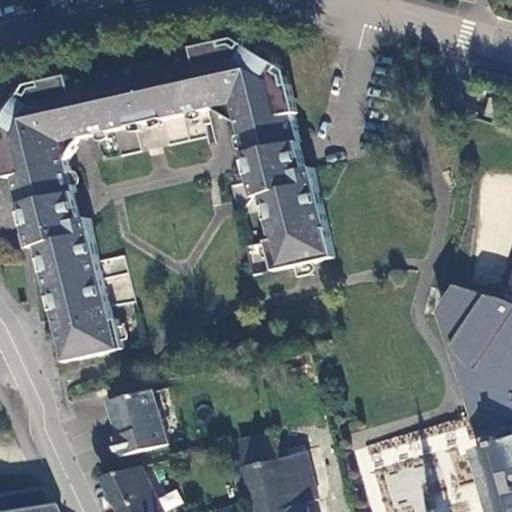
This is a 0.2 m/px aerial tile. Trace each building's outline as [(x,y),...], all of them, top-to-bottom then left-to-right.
[(43,260),(100,247),(92,218),(86,219),(82,200),(80,192),(72,159),(79,149),(85,139),(98,136),(104,159),(156,148),(209,136),(210,143),(217,142),(210,111),(217,108),(227,116),(238,124),(248,163),(252,180),(234,185),(240,208),(242,215),(267,210),(271,229),(290,224),(297,253),(253,265),(255,274),(298,265),(335,256),(316,171),(309,172),(304,149),(286,77),(280,71),(283,67),(247,43),(244,49),(238,45),(40,90),(35,97),(30,94),(7,128),(13,133),(9,139),(22,198),(25,212),(30,231),(22,233),(24,241),(26,249),(40,248),(43,260)] [(494,98),(488,116),(498,120),(504,102),(494,98)] [(249,245),(253,265),(297,253),(290,224),(271,229),(273,239),(249,245)] [(249,245),(246,236),(217,243),(225,272),(253,265),(249,245)] [(103,260),(100,247),(43,260),(61,336),(67,361),(127,347),(121,320),(141,316),(127,256),(103,260)] [(478,450),(495,511),(511,511),(511,300),(509,307),(500,304),(489,301),(480,300),(466,301),(456,305),(452,310),(451,318),(453,325),(458,336),(463,345),(471,356),(480,365),(487,371),(494,377),(502,382),(497,393),(480,396),(487,438),(500,435),(502,443),(478,450)] [(172,445),(157,390),(115,402),(120,422),(123,422),(127,436),(118,438),(124,458),(172,445)] [(428,452),(459,450),(458,426),(427,427),(428,452)] [(277,433),(242,442),(248,468),(283,459),(277,433)] [(312,511),(310,504),(320,501),(307,453),(283,459),(248,468),(258,511),(312,511)] [(121,511),(166,511),(146,468),(105,478),(121,511)] [(173,495),(183,490),(178,475),(168,478),(173,495)] [(0,497),(38,491),(45,507),(47,507),(39,488),(0,494),(0,497)] [(49,511),(47,507),(45,507),(38,491),(0,497),(0,511),(49,511)] [(253,511),(251,501),(218,511),(253,511)]
